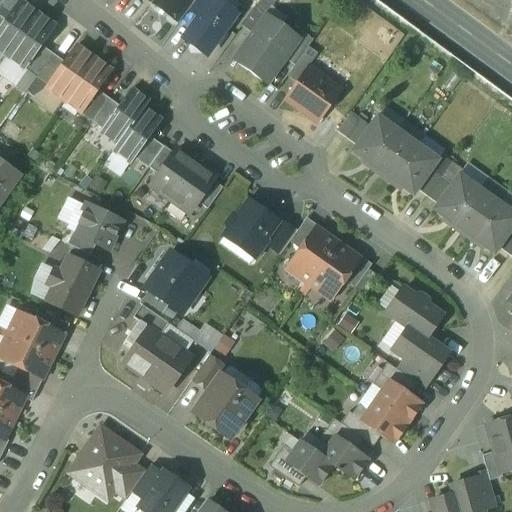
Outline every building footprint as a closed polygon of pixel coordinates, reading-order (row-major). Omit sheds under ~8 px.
[(153,0),(150,5),(166,16),(168,18),(180,0),(153,0)] [(180,0),(168,18),(166,16),(166,17),(177,25),(187,12),(195,0),(180,0)] [(216,0),(195,0),(187,12),(197,20),(211,1),(214,3),(216,0)] [(214,3),(211,1),(197,20),(183,40),(206,56),(234,17),(214,3)] [(5,22),(0,29),(0,53),(6,58),(36,15),(18,3),(5,22)] [(254,9),(240,28),(252,36),(265,17),(254,9)] [(36,15),(6,58),(24,71),(40,47),(54,28),(36,15)] [(298,40),(265,17),(252,36),(233,62),(266,86),(298,40)] [(40,47),(24,71),(35,79),(52,56),(40,47)] [(47,87),(45,90),(63,102),(93,60),(75,48),(47,87)] [(307,49),(287,78),(296,85),(307,70),(317,55),(307,49)] [(52,56),(35,79),(47,87),(63,64),(52,56)] [(93,60),(63,102),(80,115),(97,92),(110,73),(93,60)] [(296,85),(285,101),(299,111),(300,109),(318,122),(327,109),(328,110),(333,109),(336,105),(335,100),(334,99),(339,93),(307,70),(296,85)] [(102,131),(100,134),(117,146),(143,110),(148,104),(130,91),(118,107),(102,131)] [(97,92),(80,115),(92,124),(108,100),(97,92)] [(108,100),(92,124),(102,131),(118,107),(108,100)] [(143,110),(117,146),(112,152),(130,165),(149,139),(160,123),(143,110)] [(350,114),(336,133),(355,147),(369,128),(350,114)] [(355,147),(350,154),(367,165),(365,168),(369,171),(397,132),(376,117),(369,128),(355,147)] [(397,132),(369,171),(374,174),(375,172),(391,182),(391,183),(417,147),(397,132)] [(149,139),(134,160),(147,169),(148,169),(162,148),(149,139)] [(417,147),(391,183),(391,182),(389,185),(394,188),(396,186),(412,198),(431,172),(438,161),(417,147)] [(162,148),(148,169),(157,176),(173,155),(163,148),(162,148)] [(157,176),(150,187),(169,201),(195,165),(175,151),(173,155),(157,176)] [(0,201),(17,177),(0,165),(0,201)] [(214,179),(195,165),(169,201),(189,215),(212,183),(214,179)] [(440,179),(431,172),(417,192),(426,199),(427,199),(440,179)] [(479,190),(458,175),(450,186),(436,206),(432,212),(448,224),(447,226),(451,229),(479,190)] [(440,179),(427,199),(436,206),(450,186),(440,179)] [(212,183),(197,204),(206,211),(222,189),(212,183)] [(479,190),(451,229),(455,232),(457,230),(472,241),(473,241),(499,205),(479,190)] [(275,223),(248,203),(239,216),(232,216),(225,225),(228,232),(224,238),(253,259),(264,244),(265,243),(263,241),(276,223),(275,223)] [(511,214),(499,205),(473,241),(472,241),(470,243),(475,247),(477,244),(494,256),(511,230),(511,214)] [(88,209),(85,208),(77,225),(80,227),(76,235),(75,236),(95,246),(108,252),(121,224),(89,208),(88,209)] [(295,234),(289,243),(300,251),(315,231),(316,232),(318,229),(305,220),(295,234)] [(295,234),(277,221),(275,223),(276,223),(263,241),(265,243),(264,244),(280,256),(289,243),(295,234)] [(511,230),(498,250),(511,259),(511,230)] [(300,251),(295,260),(290,261),(286,267),(287,274),(293,278),(298,278),(308,285),(336,246),(316,232),(315,231),(300,251)] [(95,246),(75,236),(76,235),(72,234),(67,246),(72,248),(90,257),(95,246)] [(356,261),(336,246),(308,285),(318,293),(320,297),(326,302),(333,301),(337,294),(337,290),(343,281),(357,261),(356,261)] [(90,257),(72,248),(67,259),(94,272),(99,261),(90,257)] [(206,279),(170,254),(145,290),(168,306),(180,315),(206,279)] [(357,261),(343,281),(355,289),(367,271),(371,266),(358,258),(356,261),(357,261)] [(67,259),(59,274),(54,272),(47,286),(52,289),(46,302),(76,317),(97,274),(94,272),(67,259)] [(355,289),(354,290),(363,297),(377,278),(367,271),(355,289)] [(412,297),(402,290),(386,314),(407,329),(408,328),(425,340),(441,317),(428,308),(426,301),(419,296),(412,297)] [(168,306),(148,292),(139,305),(141,307),(159,319),(168,306)] [(159,319),(141,307),(132,319),(148,330),(149,329),(160,337),(168,326),(159,319)] [(39,326),(29,321),(28,318),(22,314),(14,316),(11,323),(13,326),(7,337),(51,358),(61,337),(39,326)] [(68,327),(45,315),(39,326),(61,337),(63,338),(68,327)] [(195,339),(213,350),(222,335),(204,324),(195,339)] [(425,340),(408,328),(407,329),(392,352),(403,360),(404,359),(430,377),(429,378),(430,379),(447,355),(425,340)] [(148,330),(134,350),(132,348),(120,365),(163,395),(173,382),(175,383),(192,360),(160,337),(149,329),(148,330)] [(51,358),(7,337),(2,348),(0,348),(0,362),(5,365),(8,364),(17,368),(40,380),(41,379),(51,358)] [(208,357),(190,382),(208,394),(220,377),(221,378),(226,370),(208,357)] [(430,377),(404,359),(403,360),(395,371),(416,385),(421,389),(429,378),(430,377)] [(395,371),(386,365),(372,386),(380,392),(387,382),(408,396),(416,385),(395,371)] [(40,380),(17,368),(12,379),(37,391),(42,379),(41,379),(40,380)] [(221,378),(220,377),(208,394),(193,415),(228,440),(248,411),(239,405),(246,395),(221,378)] [(37,391),(12,379),(6,390),(23,398),(22,399),(31,404),(37,391)] [(380,392),(373,402),(407,426),(421,406),(408,396),(387,382),(380,392)] [(6,390),(0,386),(0,413),(12,420),(22,399),(23,398),(6,390)] [(366,412),(359,423),(380,437),(393,446),(407,426),(373,402),(366,412)] [(351,416),(348,413),(339,425),(362,441),(372,448),(380,437),(359,423),(366,412),(357,406),(351,416)] [(12,420),(0,413),(0,440),(2,441),(3,440),(12,420)] [(511,419),(485,427),(493,454),(499,475),(500,475),(511,471),(511,419)] [(339,425),(332,421),(318,442),(326,448),(333,438),(354,452),(362,441),(339,425)] [(86,449),(68,475),(95,494),(101,486),(112,494),(133,464),(133,465),(139,456),(102,431),(92,445),(95,447),(91,452),(86,449)] [(290,437),(283,447),(291,453),(298,443),(290,437)] [(354,452),(333,438),(326,448),(320,457),(319,458),(332,467),(332,468),(353,482),(367,461),(354,452)] [(291,453),(284,464),(305,478),(318,487),(332,468),(332,467),(319,458),(320,457),(299,443),(298,443),(291,453)] [(283,447),(268,469),(297,489),(305,478),(284,464),(291,453),(283,447)] [(493,454),(481,457),(486,474),(488,482),(501,479),(500,475),(499,475),(493,454)] [(133,464),(112,494),(125,502),(130,494),(145,473),(133,465),(133,464)] [(145,473),(130,494),(142,503),(161,476),(160,476),(149,468),(145,473)] [(161,476),(142,503),(137,509),(141,511),(171,511),(187,490),(163,473),(160,476),(161,476)] [(486,474),(472,477),(473,481),(482,511),(495,508),(488,482),(486,474)] [(473,481),(450,488),(452,497),(453,497),(457,511),(482,511),(473,481)] [(452,497),(430,503),(432,511),(457,511),(453,497),(452,497)]
